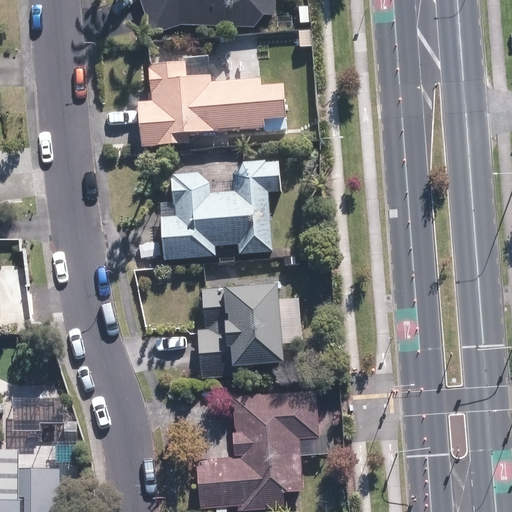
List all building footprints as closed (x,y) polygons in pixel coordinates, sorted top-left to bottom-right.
[(136,0),(150,38),(176,29),(254,31),(255,15),(269,16),(269,0),(136,0)] [(153,66),(154,83),(154,104),(143,104),(143,147),(200,146),(200,135),(269,134),(268,122),(287,121),(286,88),(268,88),(268,81),(188,83),(188,65),(153,66)] [(221,257),(221,254),(220,247),(241,246),(242,255),(274,254),(272,196),(283,195),(282,162),(238,164),(239,192),(215,192),(214,175),(179,176),(179,181),(174,181),(175,205),(179,205),(180,217),(165,218),(167,256),(167,259),(221,257)] [(178,363),(197,363),(198,380),(229,379),(228,369),(272,367),(269,291),(217,293),(199,294),(200,332),(196,332),(196,346),(177,347),(178,363)] [(235,509),(234,511),(237,511),(279,511),(278,494),(298,493),(296,441),(312,440),(311,397),(228,400),(230,461),(195,462),(197,511),(235,509)] [(0,511),(56,511),(56,470),(10,471),(10,455),(0,455),(0,511)]
